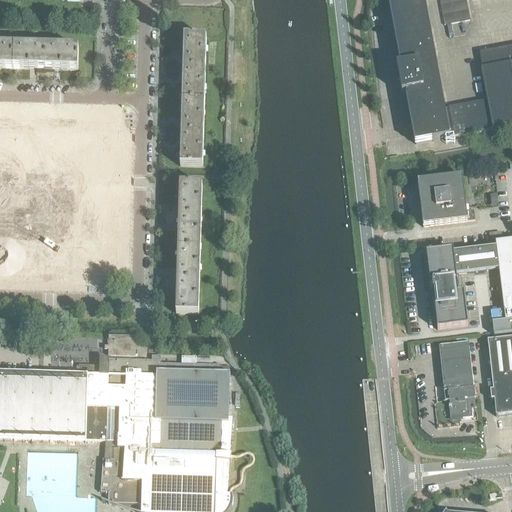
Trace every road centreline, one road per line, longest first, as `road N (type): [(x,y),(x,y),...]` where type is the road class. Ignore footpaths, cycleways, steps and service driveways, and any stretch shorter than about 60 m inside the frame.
road 1 (tertiary): [(394,478),(339,0)]
road 2 (residential): [(0,300),(134,299),(142,98)]
